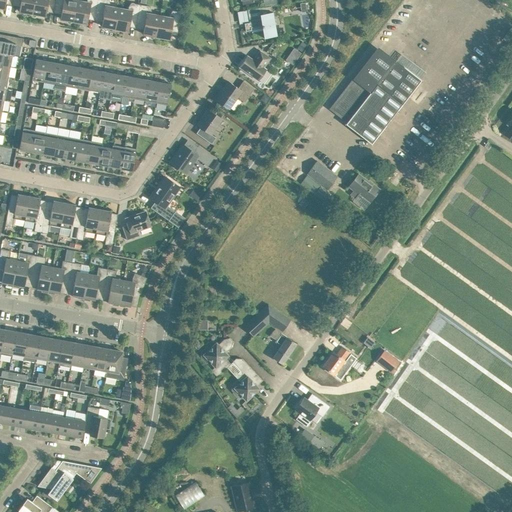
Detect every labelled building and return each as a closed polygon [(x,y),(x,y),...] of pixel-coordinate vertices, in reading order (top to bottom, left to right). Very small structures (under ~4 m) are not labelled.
[(11,5),(12,0),(0,0),(0,7),(4,8),(5,1),(12,2),(11,5)] [(32,14),(34,0),(12,0),(11,5),(12,5),(12,3),(21,4),(19,11),(24,12),(25,15),(27,16),(30,15),(32,13),(32,14)] [(53,13),(54,0),(34,0),(32,14),(45,16),(46,9),(53,10),(52,13),(53,13)] [(73,21),(77,0),(76,0),(54,0),(53,13),(53,10),(62,12),(61,19),(66,20),(66,22),(69,23),(71,23),(73,21)] [(94,20),(97,0),(86,0),(87,0),(86,2),(77,0),(73,21),(86,24),(88,17),(94,18),(94,20)] [(115,29),(119,8),(110,6),(110,4),(109,0),(97,0),(94,20),(95,18),(103,19),(102,27),(107,27),(108,30),(110,31),(113,31),(114,29),(115,29)] [(135,28),(140,4),(131,3),(128,8),(128,10),(119,8),(115,29),(128,31),(129,24),(135,25),(135,28)] [(156,36),(160,16),(151,14),(151,12),(150,6),(140,4),(135,28),(136,28),(136,25),(145,27),(143,34),(148,35),(149,37),(151,39),(154,38),(155,36),(156,36)] [(271,6),(248,10),(250,22),(244,23),(245,31),(251,30),(251,28),(262,26),(264,38),(277,36),(273,12),(272,12),(271,6)] [(177,36),(181,12),(173,11),(170,15),(169,17),(160,16),(156,36),(169,39),(170,32),(177,33),(176,35),(177,36)] [(22,46),(23,38),(0,34),(0,52),(14,55),(16,45),(22,46)] [(36,41),(29,39),(28,45),(29,47),(35,48),(36,41)] [(293,47),(285,60),(294,65),(301,52),(293,47)] [(239,67),(258,81),(266,69),(264,67),(270,58),(260,50),(255,58),(256,58),(254,60),(247,56),(239,67)] [(360,83),(355,79),(332,108),(348,121),(346,124),(371,144),(421,80),(403,66),(401,69),(378,51),(362,73),(366,76),(360,83)] [(0,64),(11,66),(13,56),(14,56),(14,55),(0,52),(0,64)] [(44,82),(48,60),(46,59),(46,60),(43,59),(43,60),(36,59),(32,80),(44,82)] [(55,84),(59,63),(52,62),(53,61),(49,60),(48,60),(44,82),(55,84)] [(66,86),(70,64),(69,64),(65,63),(65,64),(59,63),(55,84),(54,89),(65,91),(66,86)] [(0,75),(9,77),(11,66),(0,64),(0,75)] [(77,88),(81,67),(75,66),(75,65),(72,64),(70,64),(66,86),(77,88)] [(88,90),(93,68),(91,68),(88,67),(87,68),(81,67),(77,88),(88,90)] [(100,92),(104,71),(97,70),(97,69),(94,68),(93,68),(88,90),(100,92)] [(110,99),(111,95),(115,72),(113,72),(110,71),(110,73),(104,71),(100,92),(99,97),(110,99)] [(122,97),(126,76),(120,74),(120,73),(117,73),(117,72),(115,72),(111,95),(122,97)] [(0,87),(6,89),(9,77),(0,75),(0,87)] [(133,103),(133,99),(137,76),(136,76),(132,76),(132,77),(126,76),(122,97),(129,98),(129,102),(133,103)] [(145,101),(148,80),(142,79),(142,77),(139,77),(137,76),(133,99),(145,101)] [(156,103),(160,80),(158,80),(155,80),(155,81),(148,80),(145,101),(156,103)] [(167,105),(171,84),(165,83),(165,81),(161,81),(160,80),(156,103),(167,105)] [(224,89),(216,100),(229,109),(237,97),(244,102),(254,89),(243,81),(238,88),(228,81),(223,88),(224,89)] [(264,93),(260,99),(266,103),(270,97),(264,93)] [(215,114),(208,109),(203,116),(204,117),(198,126),(200,127),(196,133),(211,144),(216,138),(211,134),(222,119),(221,118),(215,114)] [(218,110),(215,114),(221,118),(223,114),(218,110)] [(163,128),(165,119),(153,117),(151,126),(163,128)] [(127,131),(129,124),(117,122),(116,129),(127,131)] [(139,133),(140,126),(129,124),(127,131),(139,133)] [(31,152),(35,131),(23,128),(19,149),(31,152)] [(42,154),(46,133),(35,131),(31,152),(42,154)] [(53,156),(57,135),(46,133),(42,154),(53,156)] [(64,158),(68,137),(57,135),(53,156),(64,158)] [(76,160),(80,139),(68,137),(64,158),(76,160)] [(87,162),(91,141),(80,139),(76,160),(87,162)] [(98,164),(101,147),(102,143),(91,141),(87,162),(98,164)] [(170,162),(185,174),(196,158),(208,166),(214,158),(197,147),(193,152),(183,144),(170,162)] [(121,168),(125,147),(113,145),(112,149),(109,166),(121,168)] [(109,166),(112,149),(101,147),(98,164),(109,166)] [(132,170),(136,149),(125,147),(121,168),(132,170)] [(216,160),(211,167),(217,171),(222,164),(216,160)] [(337,176),(317,161),(307,174),(327,189),(337,176)] [(380,189),(372,183),(372,184),(359,174),(349,187),(353,190),(350,194),(355,198),(358,194),(369,202),(380,189)] [(165,177),(150,198),(155,201),(150,208),(178,227),(185,218),(188,213),(179,206),(175,211),(167,205),(175,194),(180,187),(177,185),(165,177)] [(320,185),(313,195),(324,203),(331,194),(320,185)] [(193,189),(189,195),(197,200),(201,194),(193,189)] [(25,221),(29,196),(19,194),(19,195),(18,195),(17,196),(12,195),(12,194),(11,194),(5,226),(12,227),(13,225),(14,225),(15,219),(25,221)] [(41,232),(47,201),(46,201),(41,200),(40,200),(41,198),(29,196),(25,221),(34,222),(33,228),(34,228),(34,231),(41,232)] [(303,197),(298,203),(303,207),(308,201),(303,197)] [(60,227),(65,203),(53,200),(53,202),(52,202),(52,203),(47,202),(47,201),(41,232),(48,234),(48,231),(49,231),(50,225),(60,227)] [(76,239),(82,207),(81,207),(81,208),(76,207),(76,206),(76,205),(65,203),(60,227),(70,229),(68,235),(70,235),(69,238),(76,239)] [(95,234),(100,209),(88,207),(88,209),(83,208),(82,207),(76,239),(83,240),(84,238),(85,238),(86,232),(95,234)] [(112,246),(118,214),(117,214),(116,214),(112,214),(112,213),(111,213),(111,211),(100,209),(95,234),(105,235),(104,241),(105,242),(105,244),(107,245),(112,246)] [(151,226),(145,211),(126,218),(128,225),(122,227),(127,240),(139,235),(137,231),(151,226)] [(12,286),(17,261),(9,259),(10,251),(7,250),(1,249),(0,252),(0,281),(6,283),(6,285),(12,286)] [(31,287),(36,256),(27,254),(26,262),(17,261),(12,286),(19,288),(20,285),(31,287)] [(48,293),(53,267),(44,266),(46,257),(36,256),(31,287),(41,289),(41,292),(48,293)] [(66,294),(72,262),(63,261),(61,269),(53,267),(48,293),(55,294),(55,292),(66,294)] [(83,300),(88,274),(80,272),(81,264),(72,262),(66,294),(77,296),(76,298),(83,300)] [(101,300),(107,269),(98,267),(96,275),(88,274),(83,300),(90,301),(91,298),(101,300)] [(119,306),(123,280),(115,279),(116,271),(107,269),(101,300),(112,302),(112,305),(119,306)] [(141,294),(147,278),(146,277),(141,275),(135,273),(132,278),(132,282),(123,280),(119,306),(125,308),(126,305),(137,307),(140,294),(141,294)] [(268,304),(257,314),(266,325),(269,322),(283,331),(290,320),(268,304)] [(253,336),(266,325),(257,314),(244,326),(253,336)] [(12,353),(16,331),(16,332),(10,331),(9,333),(4,332),(5,329),(0,353),(0,354),(12,356),(13,353),(12,353)] [(24,355),(28,333),(28,334),(21,333),(21,335),(16,334),(17,331),(16,331),(12,353),(13,353),(24,355)] [(35,362),(36,357),(40,335),(40,336),(33,335),(33,338),(28,337),(29,333),(28,333),(24,355),(23,360),(35,362)] [(283,364),(296,344),(287,337),(281,333),(275,342),(281,346),(273,357),(283,364)] [(48,359),(52,338),(45,337),(45,340),(40,339),(40,335),(36,357),(48,359)] [(231,364),(225,358),(228,355),(225,353),(231,347),(230,346),(234,342),(229,337),(225,341),(224,339),(218,345),(216,343),(213,346),(209,350),(207,347),(202,352),(202,357),(206,362),(209,360),(215,367),(211,370),(217,377),(231,364)] [(59,362),(63,340),(63,343),(58,342),(58,340),(52,338),(48,359),(59,362)] [(374,343),(368,338),(364,343),(370,348),(374,343)] [(71,364),(75,342),(74,345),(69,344),(70,342),(64,341),(64,340),(63,340),(59,362),(58,365),(71,367),(72,364),(71,364)] [(83,366),(87,344),(86,347),(81,347),(82,344),(75,343),(76,342),(75,342),(71,364),(72,364),(83,366)] [(95,368),(99,346),(98,350),(93,349),(94,346),(87,345),(87,344),(83,366),(95,368)] [(107,370),(111,349),(110,348),(110,352),(105,351),(105,348),(99,347),(99,346),(95,368),(106,370),(107,370)] [(351,365),(344,360),(349,353),(342,347),(337,354),(333,352),(323,366),(340,379),(351,365)] [(124,380),(128,358),(121,357),(121,356),(121,355),(122,352),(119,351),(111,349),(107,370),(106,370),(105,377),(124,380)] [(384,351),(377,361),(391,372),(399,362),(384,351)] [(262,380),(242,359),(236,358),(232,361),(242,371),(241,375),(244,378),(240,383),(238,381),(233,385),(232,390),(237,395),(239,393),(246,400),(259,389),(256,386),(262,380)] [(122,392),(121,399),(127,400),(131,400),(131,386),(131,381),(126,380),(125,387),(123,387),(122,392)] [(90,393),(91,387),(85,386),(85,382),(80,381),(78,391),(90,393)] [(330,406),(313,394),(309,401),(304,397),(300,403),(298,401),(294,407),(296,408),(295,409),(300,413),(296,419),(307,427),(312,420),(310,419),(315,412),(322,417),(330,406)] [(239,405),(231,412),(235,417),(243,409),(239,405)] [(15,425),(18,408),(6,406),(3,423),(15,425)] [(109,428),(110,421),(106,420),(107,418),(98,416),(99,408),(88,406),(85,421),(83,432),(90,433),(89,435),(103,438),(105,428),(109,428)] [(26,427),(29,410),(18,408),(15,425),(26,427)] [(37,429),(40,412),(29,410),(26,427),(37,429)] [(48,431),(51,414),(40,412),(37,429),(48,431)] [(59,433),(63,417),(51,414),(48,431),(59,433)] [(71,436),(74,419),(63,417),(59,433),(71,436)] [(83,432),(85,421),(74,419),(71,436),(82,438),(83,432)] [(294,428),(305,437),(309,432),(297,423),(294,428)] [(314,436),(310,441),(318,447),(322,441),(314,436)] [(72,478),(77,472),(67,464),(67,462),(69,463),(69,462),(62,460),(55,470),(52,468),(52,467),(37,486),(51,488),(48,493),(57,500),(73,478),(72,478)] [(102,468),(101,468),(83,464),(83,465),(84,465),(78,474),(90,483),(102,468)] [(175,495),(184,509),(205,495),(196,482),(175,495)] [(231,486),(237,511),(254,507),(248,482),(231,486)] [(59,511),(37,495),(32,502),(27,498),(18,510),(20,511),(19,511),(59,511)]
